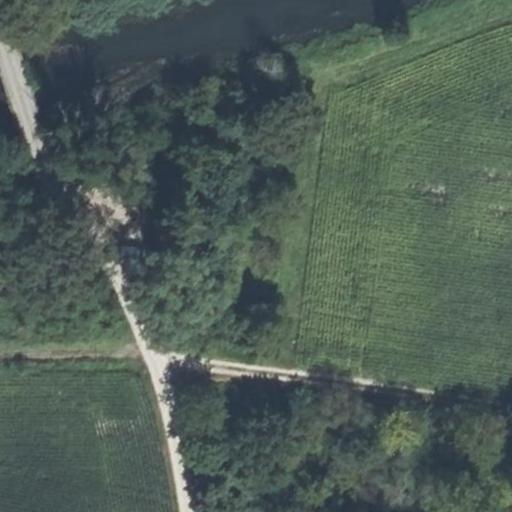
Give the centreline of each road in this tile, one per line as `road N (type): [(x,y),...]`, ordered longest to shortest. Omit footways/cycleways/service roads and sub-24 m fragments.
road 1 (track): [(0,45),(34,155),(149,352),(174,429),(188,511)]
road 2 (track): [(149,352),(511,409)]
